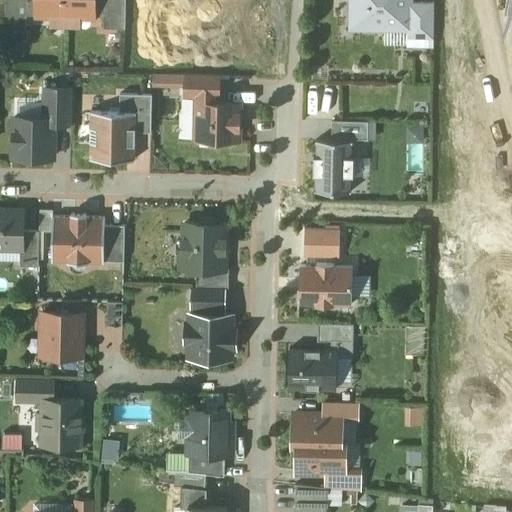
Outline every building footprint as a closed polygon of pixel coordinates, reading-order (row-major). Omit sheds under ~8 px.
[(37,0),(4,0),(5,27),(27,27),(27,16),(37,16),(37,0)] [(65,0),(37,0),(37,16),(65,17),(65,28),(65,0)] [(65,0),(65,28),(66,28),(66,17),(94,17),(94,0),(65,0)] [(126,0),(94,0),(94,17),(104,18),(104,29),(125,30),(126,0)] [(409,0),(353,0),(353,27),(408,28),(409,28),(409,2),(409,0)] [(434,3),(409,2),(409,28),(408,28),(407,38),(434,39),(434,3)] [(185,76),(153,75),(153,83),(185,84),(185,76)] [(220,76),(185,75),(185,76),(185,84),(185,98),(198,98),(219,98),(220,98),(220,76)] [(72,89),(44,88),(44,118),(54,119),(54,124),(72,125),(72,89)] [(120,94),(120,112),(91,112),(90,159),(135,160),(136,110),(137,95),(120,94)] [(152,95),(137,95),(136,110),(152,110),(152,95)] [(183,98),(185,134),(194,133),(192,98),(183,98)] [(239,104),(219,103),(219,98),(198,98),(197,140),(200,140),(200,146),(216,146),(216,140),(239,141),(239,104)] [(44,118),(14,118),(14,138),(11,141),(11,151),(14,153),(13,157),(53,158),(54,124),(54,119),(44,118)] [(368,121),(332,120),(332,140),(352,141),(352,139),(368,139),(368,121)] [(408,126),(408,172),(420,172),(421,126),(408,126)] [(332,140),(316,140),(316,142),(317,142),(316,156),(314,156),(313,175),(315,175),(315,189),(315,191),(351,192),(351,190),(350,190),(351,176),(353,176),(354,157),(351,157),(352,142),(353,142),(353,141),(352,141),(332,140)] [(0,247),(21,248),(22,248),(23,231),(23,212),(6,212),(4,210),(0,209),(0,247)] [(87,214),(72,213),(71,217),(53,217),(52,262),(70,262),(70,259),(86,260),(86,263),(104,263),(104,261),(105,225),(105,218),(87,218),(87,214)] [(218,221),(201,220),(201,224),(185,224),(184,251),(182,251),(181,269),(197,270),(224,270),(225,269),(226,225),(218,225),(218,221)] [(125,226),(105,225),(104,261),(124,262),(125,226)] [(350,228),(302,226),(297,307),(361,311),(363,267),(348,266),(350,228)] [(40,231),(23,231),(22,248),(21,248),(21,267),(39,267),(40,231)] [(224,270),(197,270),(196,288),(226,289),(229,289),(229,269),(225,269),(224,270)] [(196,288),(191,288),(191,314),(226,315),(226,289),(196,288)] [(82,301),(62,301),(62,313),(82,313),(82,301)] [(123,302),(108,302),(107,326),(123,326),(123,302)] [(62,313),(43,312),(42,335),(46,339),(46,355),(82,355),(83,313),(82,313),(62,313)] [(226,315),(191,314),(191,322),(186,322),(186,344),(190,344),(190,358),(231,359),(231,350),(235,350),(236,328),(232,328),(232,315),(226,315)] [(355,325),(319,323),(318,343),(327,343),(327,349),(354,350),(355,325)] [(340,351),(292,349),(290,389),(339,391),(340,351)] [(20,398),(40,398),(56,398),(55,379),(20,379),(20,398)] [(83,439),(83,397),(56,398),(40,398),(41,439),(83,439)] [(358,403),(325,402),(324,415),(342,415),(342,417),(358,417),(358,403)] [(229,411),(189,410),(188,420),(180,420),(180,437),(188,437),(188,454),(189,454),(225,454),(233,455),(234,439),(232,436),(230,433),(228,431),(229,411)] [(297,444),(341,444),(342,417),(342,415),(324,415),(294,414),(293,443),(297,444)] [(103,459),(119,460),(120,440),(104,439),(103,459)] [(346,444),(341,444),(297,444),(297,472),(327,473),(345,474),(345,472),(346,444)] [(225,454),(189,454),(189,474),(206,476),(206,475),(225,477),(225,454)] [(361,473),(345,472),(345,474),(327,473),(326,488),(328,488),(360,492),(361,473)] [(189,474),(177,473),(175,487),(204,491),(206,476),(189,474)] [(326,488),(296,485),(294,511),(326,511),(328,488),(326,488)] [(206,494),(181,493),(181,508),(191,508),(192,507),(206,508),(206,494)] [(92,511),(92,499),(77,499),(76,511),(92,511)]
